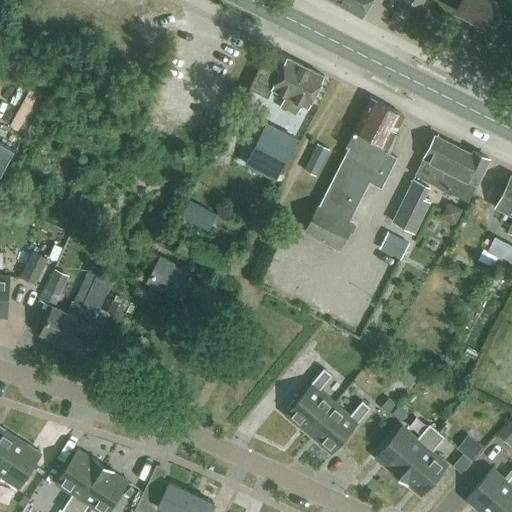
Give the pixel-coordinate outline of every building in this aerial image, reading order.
[(334,0),(334,1),(363,18),(372,0),(334,0)] [(404,0),(420,9),(425,0),(404,0)] [(494,30),(505,7),(491,0),(461,0),(456,11),(494,30)] [(175,42),(186,20),(166,10),(155,32),(175,42)] [(324,76),(287,57),(279,72),(261,63),(249,88),(268,98),(272,89),(285,96),(280,107),(287,111),(287,110),(297,115),(302,105),(308,108),(324,76)] [(339,166),(369,182),(381,188),(397,157),(385,151),(403,115),(370,99),(346,147),(348,148),(339,166)] [(287,159),(297,139),(265,123),(255,142),(287,159)] [(471,154),(435,135),(415,175),(468,201),(489,159),(473,151),(471,154)] [(0,174),(14,150),(0,142),(0,174)] [(316,176),(329,150),(317,143),(303,170),(316,176)] [(349,221),(369,182),(339,166),(319,205),(318,205),(305,231),(339,249),(353,222),(349,221)] [(511,175),(495,207),(511,215),(511,223),(508,232),(511,234),(511,175)] [(415,234),(431,202),(424,199),(430,187),(413,179),(392,222),(415,234)] [(188,200),(180,215),(206,229),(214,215),(188,200)] [(400,260),(409,243),(388,232),(379,249),(400,260)] [(223,276),(232,258),(185,233),(175,251),(223,276)] [(502,259),(509,245),(494,238),(487,252),(498,258),(498,257),(502,259)] [(498,257),(498,258),(495,263),(502,267),(506,261),(511,264),(509,269),(511,270),(511,246),(509,245),(502,259),(498,257)] [(35,283),(47,258),(33,251),(21,277),(35,283)] [(182,300),(195,275),(159,256),(146,281),(182,300)] [(41,333),(65,344),(77,318),(98,274),(88,269),(66,313),(53,307),(41,333)] [(41,299),(55,305),(69,276),(55,269),(41,299)] [(77,318),(65,344),(88,355),(101,329),(89,323),(111,280),(98,274),(77,318)] [(0,316),(7,316),(9,276),(0,275),(0,316)] [(103,322),(114,327),(124,305),(113,300),(103,322)] [(312,371),(328,353),(321,347),(305,365),(312,371)] [(404,365),(394,377),(408,389),(418,377),(404,365)] [(309,434),(335,403),(320,390),(332,375),(324,368),(310,384),(311,385),(297,402),(294,400),(287,408),(289,410),(286,414),(309,434)] [(388,398),(380,408),(388,414),(396,404),(388,398)] [(335,403),(309,434),(331,453),(356,423),(357,423),(370,408),(362,401),(350,415),(335,403)] [(511,423),(509,421),(501,431),(511,441),(511,423)] [(398,476),(437,430),(429,424),(417,438),(402,426),(376,457),(398,476)] [(0,461),(16,437),(0,427),(0,461)] [(437,430),(398,476),(421,495),(447,464),(432,451),(445,437),(437,430)] [(41,454),(16,437),(0,461),(0,480),(2,477),(19,488),(41,454)] [(463,454),(472,461),(483,447),(475,440),(463,454)] [(77,449),(56,483),(72,494),(62,510),(65,511),(72,511),(102,465),(77,449)] [(102,465),(72,511),(84,511),(89,505),(100,511),(107,511),(127,481),(102,465)] [(481,511),(493,511),(511,490),(511,474),(507,481),(492,468),(466,499),(481,511)] [(182,511),(192,493),(169,482),(165,492),(147,484),(135,509),(141,511),(155,511),(158,506),(168,510),(167,511),(182,511)] [(511,511),(511,490),(493,511),(511,511)] [(210,511),(214,503),(192,493),(182,511),(210,511)] [(22,495),(17,504),(22,508),(28,499),(22,495)]
